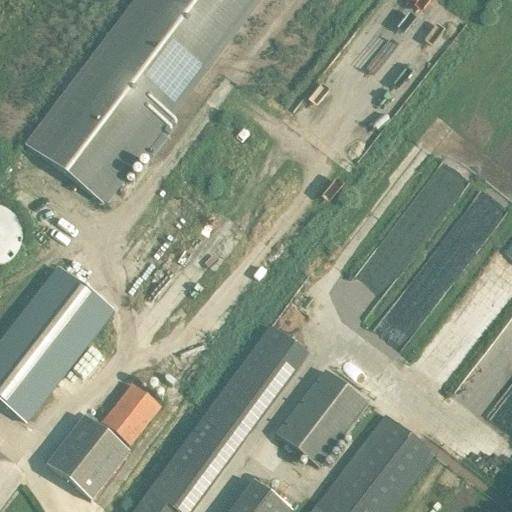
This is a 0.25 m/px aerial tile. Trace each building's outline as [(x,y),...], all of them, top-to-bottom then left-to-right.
[(256,0),(141,0),(29,149),(102,204),(256,0)] [(300,191),(282,214),(296,224),(313,201),(300,191)] [(0,268),(2,267),(4,266),(7,265),(9,263),(11,262),(13,260),(15,258),(16,255),(18,253),(19,251),(20,248),(20,245),(21,243),(21,240),(21,237),(21,235),(20,232),(20,229),(19,227),(18,224),(16,222),(15,220),(13,218),(11,216),(9,214),(7,213),(4,211),(2,210),(0,209),(0,268)] [(111,314),(59,273),(0,348),(0,406),(24,425),(111,314)] [(268,330),(134,511),(180,511),(298,352),(268,330)] [(318,470),(367,405),(325,373),(276,437),(318,470)] [(160,409),(131,387),(100,425),(129,448),(160,409)] [(129,454),(84,418),(45,469),(90,504),(129,454)] [(231,511),(390,511),(434,456),(386,419),(336,484),(352,496),(339,511),(324,511),(318,507),(313,511),(290,511),(253,483),(231,511)] [(0,508),(23,478),(0,460),(0,508)]
